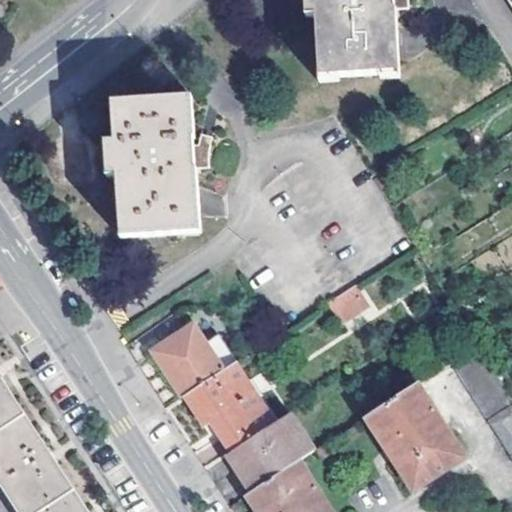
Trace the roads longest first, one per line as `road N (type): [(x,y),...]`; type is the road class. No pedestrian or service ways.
road 1 (tertiary): [(175,511),(0,239)]
road 2 (residential): [(0,106),(133,0)]
